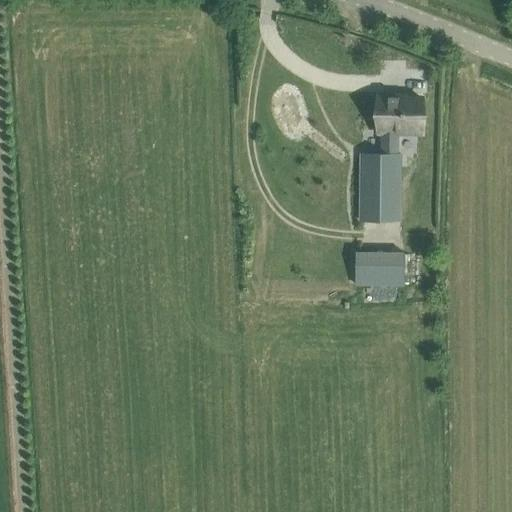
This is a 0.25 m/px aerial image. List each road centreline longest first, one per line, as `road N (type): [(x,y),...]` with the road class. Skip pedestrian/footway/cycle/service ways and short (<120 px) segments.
road 1 (unknown): [(0,164),(20,511)]
road 2 (unclassified): [(511,59),(359,0)]
